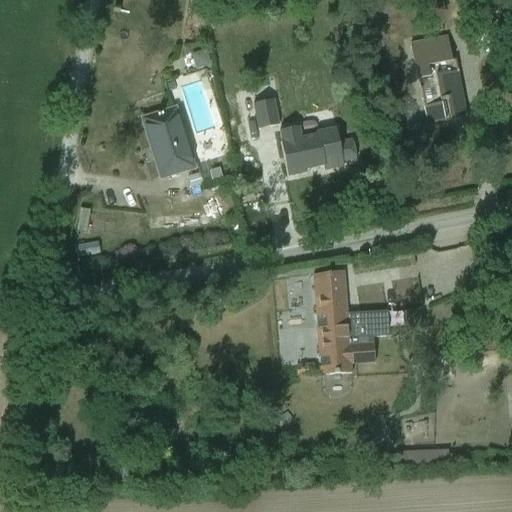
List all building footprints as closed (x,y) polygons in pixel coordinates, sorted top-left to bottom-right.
[(416,126),(465,117),(451,34),(402,43),(416,126)] [(315,91),(334,77),(321,59),(302,74),(315,91)] [(155,117),(172,180),(199,173),(181,110),(155,117)] [(307,130),(290,133),(298,177),(356,167),(350,131),(308,138),(307,130)] [(318,378),(353,376),(352,367),(375,366),(374,340),(348,341),(345,273),(312,275),(318,378)]
